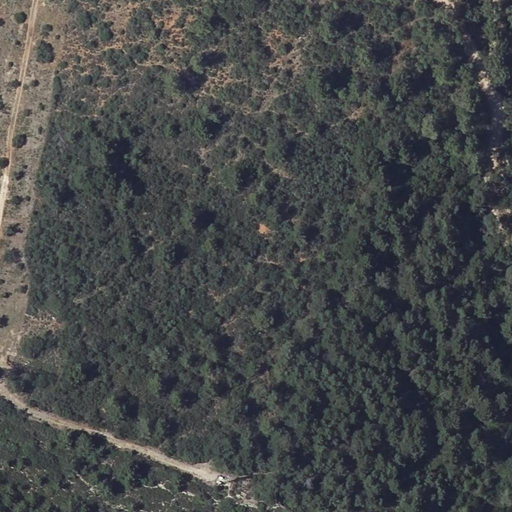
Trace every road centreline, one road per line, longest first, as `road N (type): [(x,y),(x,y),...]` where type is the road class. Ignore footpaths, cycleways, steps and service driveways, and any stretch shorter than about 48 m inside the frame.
road 1 (track): [(448,0),(497,93),(480,182),(511,250)]
road 2 (track): [(0,387),(34,413),(211,477)]
road 3 (track): [(36,0),(0,203)]
